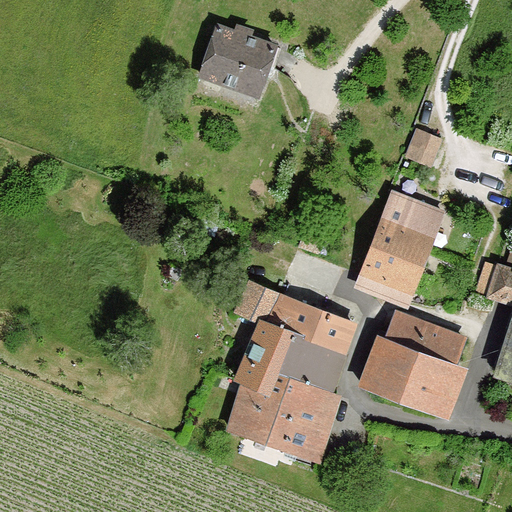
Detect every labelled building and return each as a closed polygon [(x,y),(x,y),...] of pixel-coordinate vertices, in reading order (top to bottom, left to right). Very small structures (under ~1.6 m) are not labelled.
[(256,89),(273,40),(217,22),(201,70),(256,89)] [(430,161),(440,138),(417,129),(408,153),(430,161)] [(392,192),(359,277),(408,296),(440,210),(392,192)] [(511,267),(498,263),(489,293),(511,300),(511,267)] [(266,319),(277,291),(248,280),(237,307),(259,316),(266,319)] [(289,327),(344,348),(354,321),(277,291),(266,319),(289,327)] [(465,335),(396,308),(385,336),(381,334),(361,384),(445,416),(465,364),(456,361),(465,335)] [(244,381),(264,389),(273,367),(289,327),(266,319),(259,316),(235,378),(244,381)] [(511,325),(499,367),(511,371),(511,325)] [(289,327),(273,367),(329,390),(344,348),(289,327)] [(244,381),(228,429),(317,459),(339,394),(329,390),(273,367),(264,389),(244,381)]
